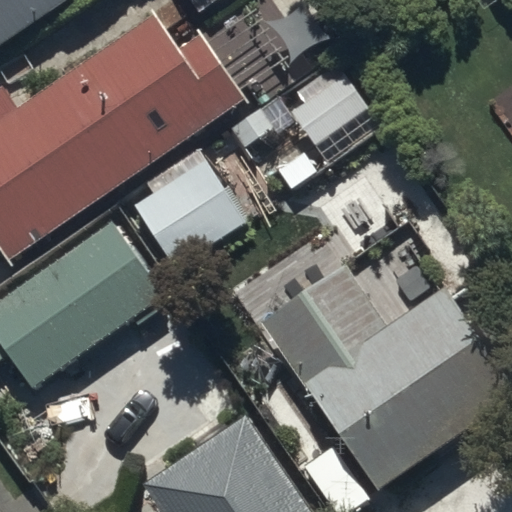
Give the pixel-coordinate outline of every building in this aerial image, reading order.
[(0,0),(0,56),(82,0),(0,0)] [(191,0),(204,17),(226,0),(191,0)] [(0,248),(10,265),(251,106),(206,38),(184,53),(160,18),(21,109),(7,87),(0,91),(0,248)] [(115,224),(0,302),(0,367),(15,358),(37,389),(176,294),(128,223),(118,230),(115,224)] [(353,266),(264,326),(382,500),(511,411),(511,382),(450,290),(395,328),(353,266)] [(313,511),(249,418),(149,486),(166,511),(313,511)]
